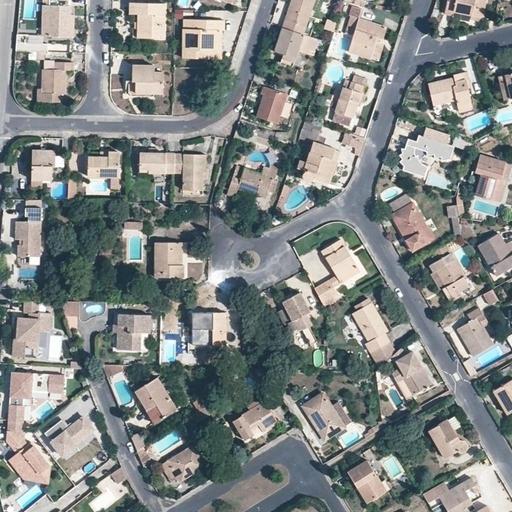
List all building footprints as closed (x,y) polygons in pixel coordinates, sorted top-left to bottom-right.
[(211,0),(211,1),(231,9),(234,0),(211,0)] [(286,20),(284,27),(304,33),(310,16),(315,0),(293,0),(291,6),(295,8),(290,22),(286,20)] [(482,18),(485,0),(448,0),(445,14),(453,16),(455,12),(482,18)] [(164,40),(165,5),(130,4),(130,15),(138,15),(138,40),(164,40)] [(295,8),(291,6),(286,20),(290,22),(295,8)] [(72,40),(72,30),(64,29),(65,16),(73,17),(74,9),(42,7),(42,19),(49,19),(48,38),(72,40)] [(383,41),(387,29),(360,20),(363,11),(354,8),(346,35),(353,38),(348,54),(369,61),(376,39),(383,41)] [(64,29),(72,30),(73,17),(65,16),(64,29)] [(304,33),(312,36),(318,18),(310,16),(304,33)] [(40,38),(48,38),(49,19),(42,19),(40,38)] [(326,20),(324,31),(335,33),(337,23),(326,20)] [(214,33),(220,33),(223,33),(223,21),(183,22),(184,62),(195,62),(195,53),(214,53),(214,33)] [(304,33),(284,27),(276,51),(284,54),(295,58),(296,58),(304,33)] [(220,62),(220,33),(214,33),(214,53),(195,53),(195,62),(220,62)] [(28,46),(27,55),(38,55),(44,55),(47,55),(47,44),(28,44),(28,46)] [(17,46),(17,54),(27,55),(28,46),(17,46)] [(292,67),(295,58),(284,54),(280,63),(292,67)] [(56,69),(42,69),(41,94),(36,93),(35,103),(59,104),(59,96),(65,96),(66,74),(73,74),(74,63),(56,62),(56,69)] [(125,98),(156,98),(165,98),(165,75),(155,75),(155,68),(131,68),(131,81),(125,81),(125,98)] [(466,86),(470,85),(467,73),(452,76),(453,79),(428,84),(432,105),(455,100),(458,113),(472,110),(467,90),(466,86)] [(505,101),(511,99),(505,75),(498,76),(505,101)] [(353,119),(357,106),(364,86),(351,82),(349,89),(343,87),(335,113),(353,119)] [(364,86),(357,106),(361,107),(367,87),(364,86)] [(278,125),(288,96),(263,87),(260,97),(264,98),(257,118),(278,125)] [(357,127),(354,135),(363,138),(366,130),(357,127)] [(426,127),(423,138),(447,145),(450,135),(426,127)] [(364,139),(345,132),(341,143),(359,150),(364,139)] [(411,146),(407,145),(405,150),(403,150),(402,154),(400,156),(400,160),(399,164),(404,167),(403,171),(424,177),(428,168),(423,165),(420,162),(418,158),(416,158),(415,152),(417,147),(428,152),(428,154),(435,154),(435,158),(441,157),(443,160),(451,159),(454,147),(447,145),(423,138),(420,137),(417,142),(412,141),(411,146)] [(474,144),(456,137),(453,146),(470,152),(474,144)] [(305,179),(314,181),(316,178),(327,181),(338,149),(316,142),(309,163),(312,164),(310,170),(307,168),(305,173),(305,179)] [(316,178),(314,181),(330,186),(342,150),(338,149),(327,181),(316,178)] [(54,168),(54,156),(55,152),(33,151),(31,181),(51,182),(52,168),(54,168)] [(142,152),(141,171),(167,171),(176,171),(176,152),(142,152)] [(207,153),(176,152),(176,171),(176,175),(184,175),(184,192),(201,193),(201,182),(202,173),(207,173),(207,153)] [(118,153),(108,153),(108,159),(99,159),(89,159),(88,180),(118,180),(118,153)] [(500,179),(505,162),(482,155),(476,172),(482,174),(476,194),(497,202),(503,180),(500,179)] [(64,157),(54,156),(54,168),(64,168),(64,157)] [(511,167),(511,164),(505,162),(500,179),(503,180),(497,202),(501,203),(511,167)] [(271,180),(275,181),(280,169),(272,166),(271,168),(270,171),(265,170),(264,171),(260,170),(259,173),(244,169),(242,177),(234,174),(228,189),(237,191),(238,188),(265,196),(267,191),(271,180)] [(167,171),(141,171),(141,175),(157,176),(156,181),(167,181),(167,171)] [(278,182),(275,181),(271,180),(267,191),(273,194),(278,182)] [(68,183),(67,200),(76,200),(76,183),(68,183)] [(458,216),(464,216),(462,197),(464,189),(459,188),(455,197),(457,205),(458,216)] [(394,214),(413,203),(407,193),(388,204),(394,214)] [(433,238),(413,203),(394,214),(392,215),(396,222),(399,221),(409,238),(406,240),(412,251),(433,238)] [(457,205),(447,206),(448,217),(452,217),(458,216),(457,205)] [(42,210),(26,209),(25,218),(28,218),(28,223),(16,223),(15,241),(20,241),(23,241),(23,247),(20,247),(18,247),(18,258),(40,258),(42,210)] [(409,238),(399,221),(396,222),(401,231),(399,233),(402,238),(404,237),(405,240),(406,240),(409,238)] [(511,266),(511,255),(511,256),(505,243),(499,234),(479,245),(496,276),(511,266)] [(359,273),(340,241),(322,252),(340,284),(359,273)] [(164,275),(164,278),(183,278),(183,266),(178,266),(178,244),(156,244),(156,275),(164,275)] [(442,246),(434,251),(438,259),(429,264),(433,271),(431,273),(442,291),(444,291),(450,301),(461,295),(459,291),(468,286),(449,252),(446,254),(442,246)] [(325,281),(314,287),(321,300),(331,294),(337,290),(334,284),(329,287),(325,281)] [(492,289),(483,295),(489,305),(499,300),(492,289)] [(310,312),(300,293),(282,302),(292,321),(288,323),(294,334),(302,330),(311,346),(317,343),(309,327),(312,325),(306,314),(310,312)] [(321,300),(325,307),(335,301),(331,294),(321,300)] [(40,299),(26,298),(25,310),(30,311),(29,316),(19,315),(18,325),(15,325),(14,354),(26,355),(26,346),(39,346),(41,318),(51,319),(52,311),(39,310),(40,299)] [(372,353),(390,342),(385,334),(387,332),(367,298),(350,308),(370,342),(367,345),(372,353)] [(79,314),(74,301),(68,300),(65,300),(68,314),(79,314)] [(151,310),(121,308),(119,325),(118,333),(123,333),(122,342),(140,343),(141,327),(150,327),(151,310)] [(474,356),(493,345),(478,318),(482,315),(478,309),(466,316),(469,322),(458,329),(474,356)] [(203,340),(203,345),(226,345),(226,313),(194,313),(193,339),(203,340)] [(41,318),(40,328),(51,329),(51,319),(41,318)] [(462,357),(465,355),(459,344),(462,343),(456,331),(450,334),(462,357)] [(395,353),(390,342),(372,353),(378,363),(395,353)] [(402,348),(390,359),(399,368),(392,373),(398,383),(403,379),(413,395),(432,385),(420,365),(418,366),(414,360),(417,358),(413,352),(407,354),(402,348)] [(123,373),(121,366),(99,366),(105,381),(123,373)] [(10,392),(7,431),(22,432),(23,417),(15,416),(16,406),(22,406),(23,398),(30,392),(62,394),(64,377),(17,373),(15,388),(10,392)] [(154,409),(162,422),(177,413),(158,379),(134,393),(146,413),(154,409)] [(505,405),(503,406),(509,415),(511,413),(511,380),(496,390),(505,405)] [(494,392),(503,406),(505,405),(496,390),(494,392)] [(324,392),(307,403),(317,419),(311,423),(323,441),(346,426),(324,392)] [(241,412),(244,417),(263,404),(267,410),(271,408),(264,397),(241,412)] [(317,419),(307,403),(301,407),(311,423),(317,419)] [(263,404),(244,417),(233,424),(244,442),(253,436),(251,432),(248,428),(256,424),(258,428),(261,432),(275,423),(267,410),(263,404)] [(15,416),(23,417),(24,406),(22,406),(16,406),(15,416)] [(154,426),(162,422),(154,409),(146,413),(154,426)] [(450,421),(456,431),(462,427),(456,417),(450,421)] [(62,421),(44,434),(62,457),(75,448),(76,447),(75,446),(82,440),(93,432),(83,419),(69,430),(62,421)] [(450,421),(449,420),(431,431),(447,458),(459,451),(462,452),(465,453),(467,452),(470,448),(469,445),(466,441),(463,441),(456,431),(450,421)] [(248,428),(251,432),(258,428),(256,424),(248,428)] [(24,432),(7,431),(6,440),(15,453),(8,459),(22,479),(48,486),(49,469),(29,442),(26,445),(23,440),(24,432)] [(140,432),(130,438),(136,452),(144,447),(146,446),(140,432)] [(82,440),(75,446),(76,447),(75,448),(78,452),(87,446),(82,440)] [(193,446),(160,465),(169,481),(178,476),(181,481),(205,467),(193,446)] [(150,457),(144,447),(136,452),(142,463),(150,457)] [(386,493),(368,462),(347,475),(355,489),(358,488),(368,504),(386,493)] [(123,479),(129,476),(122,464),(116,468),(123,479)] [(118,483),(123,479),(116,468),(111,472),(118,483)] [(424,495),(430,504),(441,497),(449,511),(493,511),(489,505),(477,511),(471,511),(468,506),(474,503),(467,491),(473,487),(477,485),(472,478),(450,491),(445,482),(424,495)] [(50,511),(65,511),(67,510),(69,511),(71,511),(77,508),(70,498),(50,511)]
